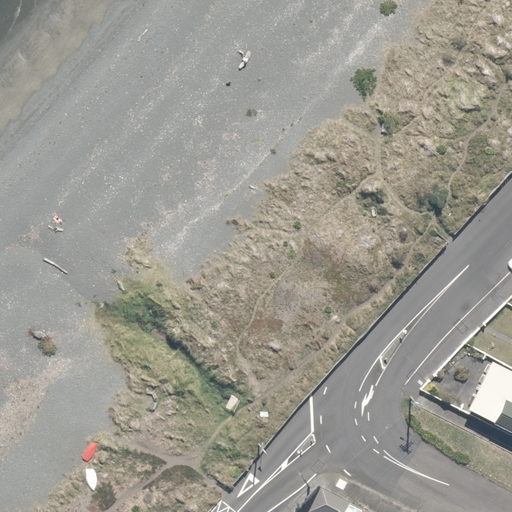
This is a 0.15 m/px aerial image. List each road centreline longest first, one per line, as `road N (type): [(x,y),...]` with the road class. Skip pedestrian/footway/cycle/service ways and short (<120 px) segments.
road 1 (residential): [(361,415),(369,383),(402,334),(511,222)]
road 2 (residential): [(504,511),(399,462),(372,442),(361,415)]
road 3 (residential): [(240,511),(312,436),(361,415)]
